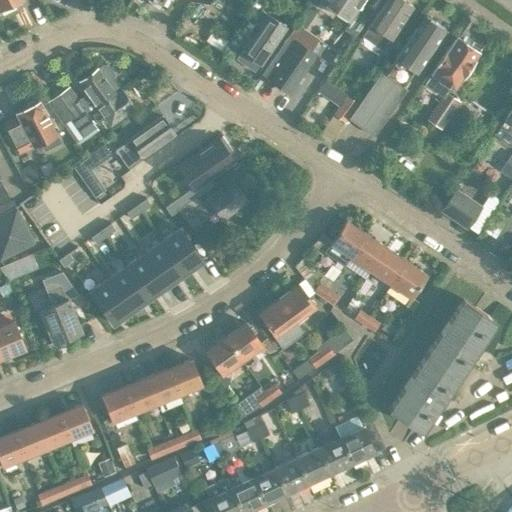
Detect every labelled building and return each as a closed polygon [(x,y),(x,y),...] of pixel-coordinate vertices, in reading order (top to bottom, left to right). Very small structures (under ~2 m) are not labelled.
[(0,0),(0,10),(19,0),(0,0)] [(355,10),(362,0),(318,0),(348,21),(355,10)] [(382,49),(390,38),(412,6),(403,0),(386,0),(370,25),(369,24),(362,35),(382,49)] [(260,10),(236,45),(243,49),(241,51),(242,52),(238,59),(254,69),(258,62),(259,63),(284,27),(266,14),(260,10)] [(384,67),(359,103),(348,119),(372,136),(409,84),(406,82),(443,29),(424,15),(386,68),(384,67)] [(317,52),(296,38),(294,41),(282,33),(269,52),(281,60),(268,79),(289,94),(315,54),(317,52)] [(452,89),(478,52),(456,37),(430,74),(452,89)] [(111,79),(112,74),(106,66),(101,65),(78,81),(86,93),(76,100),(68,88),(47,103),(62,124),(84,109),(88,114),(98,107),(97,106),(118,90),(111,79)] [(108,125),(133,108),(120,89),(118,90),(97,106),(98,107),(88,114),(84,109),(62,124),(76,145),(98,129),(93,122),(102,116),(108,125)] [(426,118),(441,128),(460,100),(445,90),(426,118)] [(332,114),(343,122),(357,102),(346,95),(332,114)] [(43,150),(59,141),(38,100),(35,102),(32,100),(25,104),(24,108),(14,113),(15,117),(3,124),(18,152),(30,145),(31,146),(39,142),(43,150)] [(160,117),(114,150),(126,168),(173,134),(160,117)] [(222,136),(179,166),(198,194),(213,183),(208,177),(232,160),(228,154),(233,150),(222,136)] [(102,144),(87,155),(94,165),(111,154),(103,143),(102,144)] [(511,153),(501,168),(511,176),(511,153)] [(31,163),(19,169),(28,188),(40,182),(31,163)] [(15,208),(0,179),(0,257),(33,242),(16,207),(15,208)] [(215,210),(221,218),(246,199),(231,180),(206,199),(191,210),(186,203),(178,209),(193,230),(201,224),(199,222),(215,210)] [(440,210),(466,227),(481,206),(455,188),(440,210)] [(180,195),(165,206),(170,214),(178,209),(186,203),(180,195)] [(145,197),(136,204),(140,211),(150,204),(145,197)] [(136,204),(126,211),(130,218),(140,211),(136,204)] [(329,243),(324,251),(344,265),(349,257),(350,257),(365,234),(345,220),(329,243)] [(110,222),(100,229),(105,236),(115,229),(110,222)] [(179,227),(161,239),(184,272),(202,259),(179,227)] [(100,229),(90,236),(95,243),(105,236),(100,229)] [(365,234),(350,257),(369,270),(385,247),(365,234)] [(161,239),(143,252),(166,285),(184,272),(161,239)] [(385,247),(369,270),(389,284),(405,261),(385,247)] [(68,252),(58,259),(63,265),(73,258),(68,252)] [(143,252),(125,265),(148,297),(166,285),(143,252)] [(306,278),(314,271),(303,257),(295,264),(306,278)] [(405,261),(389,284),(409,297),(410,298),(425,275),(424,274),(405,261)] [(125,265),(107,277),(130,310),(148,297),(125,265)] [(309,295),(313,292),(312,291),(318,281),(323,284),(323,283),(314,271),(299,283),(309,295)] [(80,332),(67,298),(78,294),(61,272),(41,280),(51,306),(40,310),(52,342),(80,332)] [(107,277),(89,290),(112,323),(130,310),(107,277)] [(328,287),(323,284),(318,281),(312,291),(313,292),(322,298),(328,287)] [(278,298),(294,320),(313,306),(297,284),(278,298)] [(328,287),(322,298),(332,305),(339,294),(328,287)] [(278,298),(257,313),(283,347),(303,332),(294,320),(278,298)] [(410,298),(405,304),(412,309),(417,302),(410,298)] [(425,354),(456,375),(473,350),(478,353),(482,348),(477,344),(494,320),(488,316),(462,299),(425,354)] [(363,325),(369,314),(359,308),(352,318),(363,325)] [(369,314),(363,325),(373,332),(380,320),(369,314)] [(0,325),(0,352),(2,358),(25,348),(13,320),(0,325)] [(226,336),(242,358),(261,345),(244,322),(226,336)] [(242,358),(226,336),(205,351),(221,373),(242,358)] [(317,350),(324,360),(335,353),(327,343),(317,350)] [(307,357),(315,367),(324,360),(317,350),(307,357)] [(440,399),(456,375),(425,354),(388,408),(419,430),(436,405),(441,408),(445,402),(440,399)] [(178,393),(178,394),(201,384),(191,358),(168,368),(178,393)] [(178,393),(168,368),(167,368),(145,377),(156,402),(178,393)] [(156,402),(145,377),(123,386),(134,412),(156,402)] [(264,389),(271,399),(281,392),(274,382),(264,389)] [(100,395),(111,421),(134,412),(123,386),(100,395)] [(271,399),(264,389),(254,396),(261,406),(271,399)] [(294,395),(300,408),(308,404),(302,391),(294,395)] [(285,399),(291,412),(300,408),(294,395),(285,399)] [(81,403),(57,413),(68,438),(91,429),(81,403)] [(68,438),(57,413),(35,422),(46,447),(68,438)] [(334,425),(339,435),(351,461),(383,446),(368,414),(358,419),(356,415),(334,425)] [(254,423),(261,437),(269,433),(262,419),(254,423)] [(13,431),(23,456),(46,447),(35,422),(13,431)] [(245,427),(252,441),(261,437),(254,423),(245,427)] [(188,442),(200,437),(196,427),(184,432),(188,442)] [(23,456),(13,431),(0,436),(0,462),(1,466),(23,456)] [(175,448),(188,442),(184,432),(170,437),(175,448)] [(329,471),(351,461),(339,435),(317,446),(329,471)] [(158,442),(162,453),(175,448),(170,437),(158,442)] [(209,443),(216,457),(225,452),(219,439),(209,443)] [(150,458),(162,453),(158,442),(145,448),(150,458)] [(116,447),(124,467),(134,463),(126,443),(116,447)] [(201,447),(208,461),(216,457),(209,443),(201,447)] [(317,446),(295,456),(307,481),(329,471),(317,446)] [(169,485),(183,478),(173,455),(144,467),(154,486),(166,480),(169,485)] [(286,491),(307,481),(295,456),(274,466),(286,491)] [(97,462),(103,476),(115,471),(109,457),(97,462)] [(264,501),(286,491),(274,466),(252,476),(264,501)] [(137,474),(144,487),(152,484),(145,470),(137,474)] [(78,489),(91,483),(87,472),(73,478),(78,489)] [(214,511),(241,511),(242,511),(230,486),(229,487),(225,476),(202,487),(214,511)] [(242,511),(264,501),(252,476),(230,486),(242,511)] [(61,483),(65,494),(78,489),(73,478),(61,483)] [(47,489),(52,499),(65,494),(61,483),(47,489)] [(100,488),(107,502),(115,498),(109,484),(100,488)] [(100,486),(70,499),(75,511),(91,511),(91,510),(98,506),(107,502),(100,488),(100,486)] [(36,493),(41,504),(52,499),(47,489),(36,493)]
